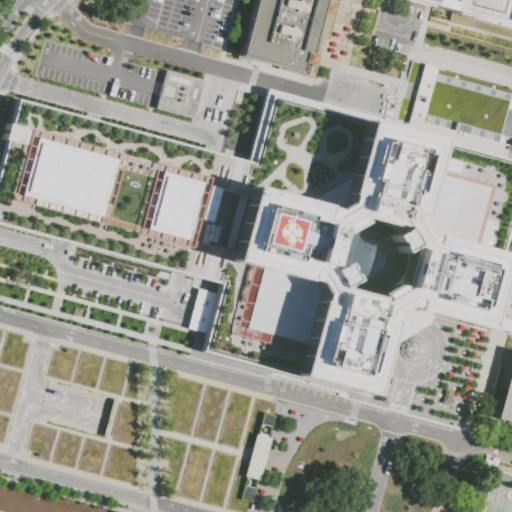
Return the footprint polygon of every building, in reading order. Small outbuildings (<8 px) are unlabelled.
[(322,0),(308,57),(310,57),(307,67),(299,65),(296,75),(237,59),(251,0),(322,0)] [(511,0),(511,30),(416,4),(401,0),(511,0)] [(244,161),(264,89),(393,124),(411,61),(511,88),(511,148),(509,160),(511,160),(511,200),(481,314),(480,319),(479,324),(477,330),(424,316),(422,324),(386,345),(378,343),(363,396),(198,352),(203,333),(213,293),(216,284),(211,283),(244,161)] [(153,109),(192,119),(202,81),(163,71),(153,109)] [(0,226),(0,150),(14,99),(94,121),(210,152),(244,161),(211,283),(182,275),(170,272),(75,246),(60,242),(0,226)] [(156,278),(162,280),(168,282),(170,274),(158,271),(156,278)] [(195,289),(213,293),(203,333),(184,329),(190,308),(195,289)] [(479,324),(511,333),(511,322),(481,314),(480,319),(479,324)] [(511,351),(511,424),(492,419),(510,351),(511,351)] [(258,480),(269,438),(253,434),(242,476),(258,480)] [(0,511),(94,511),(95,510),(64,502),(63,506),(0,491),(0,511)]
